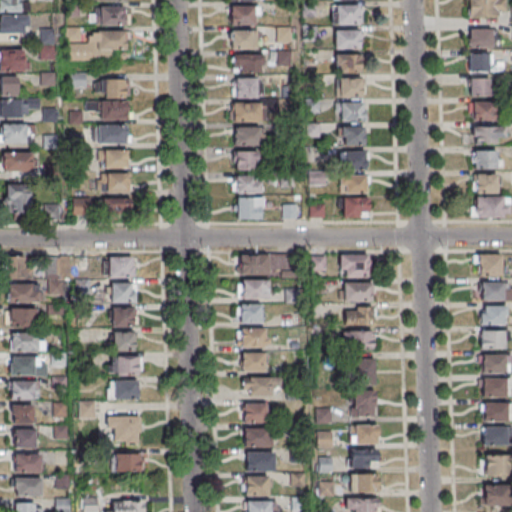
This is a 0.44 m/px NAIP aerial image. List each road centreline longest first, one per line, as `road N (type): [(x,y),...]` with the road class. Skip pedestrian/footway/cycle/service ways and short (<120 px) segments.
road 1 (residential): [(192,511),(175,0)]
road 2 (residential): [(428,511),(411,0)]
road 3 (residential): [(511,237),(0,239)]
